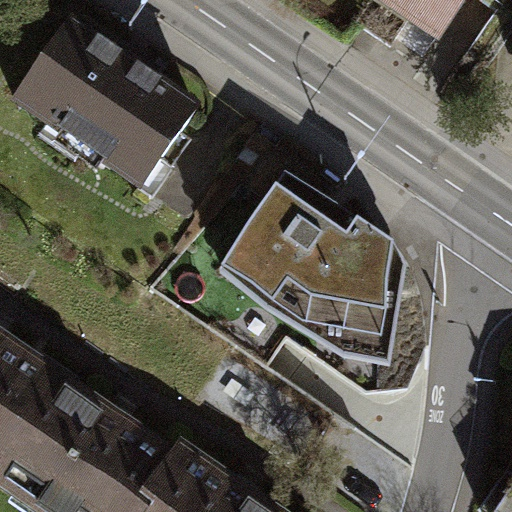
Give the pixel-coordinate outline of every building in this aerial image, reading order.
[(390,0),(436,32),(458,0),(390,0)] [(193,110),(71,25),(15,103),(138,189),(193,110)] [(249,222),(221,270),(294,323),(381,337),(381,292),(391,244),(284,177),(249,222)] [(0,339),(0,450),(52,376),(0,339)] [(116,421),(52,376),(0,450),(0,482),(42,511),(137,511),(174,462),(116,421)] [(272,511),(244,492),(183,449),(174,462),(137,511),(272,511)] [(511,511),(511,474),(485,511),(511,511)]
